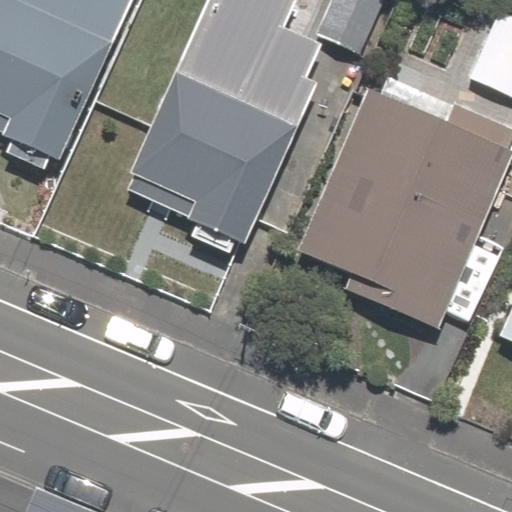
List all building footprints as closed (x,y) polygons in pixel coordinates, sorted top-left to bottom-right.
[(141,0),(0,0),(0,136),(10,141),(8,145),(18,150),(12,163),(50,179),(56,166),(66,172),(141,0)] [(252,254),(323,93),(313,88),(328,54),(289,37),(303,6),(288,0),(216,0),(135,184),(137,184),(132,198),(195,225),(194,229),(202,233),(196,245),(236,262),(241,249),(252,254)] [(397,0),(335,0),(317,39),(368,63),(397,0)] [(383,101),(373,96),(302,260),(356,283),(350,297),(442,337),(511,176),(511,157),(511,153),(511,133),(391,82),(383,101)] [(511,348),(511,326),(503,345),(511,348)]
